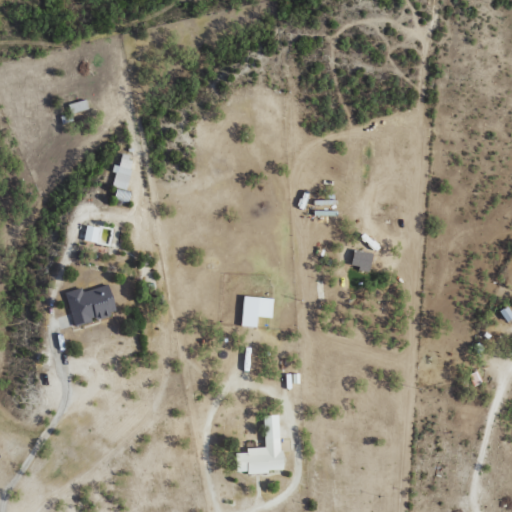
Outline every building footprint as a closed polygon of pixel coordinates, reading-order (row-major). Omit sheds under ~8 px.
[(88,109),(86,99),(68,103),(70,113),(88,109)] [(116,165),(111,186),(126,189),(133,158),(121,155),(119,166),(116,165)] [(84,240),(97,242),(99,227),(86,225),(84,240)] [(372,253),(354,250),(351,267),(369,270),(372,253)] [(66,295),(74,326),(117,313),(108,282),(66,295)] [(274,299),(244,295),(241,325),(256,327),(257,316),(271,318),(274,299)] [(235,452),(236,473),(282,471),(280,414),(263,415),(265,447),(246,448),(246,452),(235,452)]
